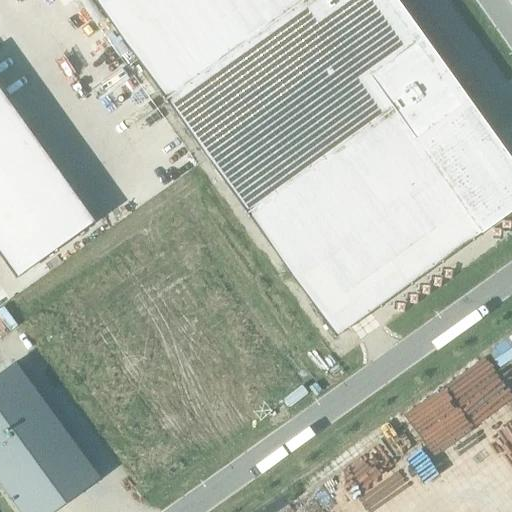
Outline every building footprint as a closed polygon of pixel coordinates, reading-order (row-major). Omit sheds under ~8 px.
[(494,225),(492,223),(481,231),(417,142),(466,107),(389,0),(92,0),(336,338),(494,225)] [(0,89),(0,257),(16,280),(95,223),(0,89)] [(125,245),(160,220),(148,203),(113,228),(125,245)] [(125,245),(137,261),(171,237),(160,220),(125,245)] [(113,228),(103,235),(120,258),(130,251),(113,228)] [(103,235),(93,242),(110,265),(120,258),(103,235)] [(186,257),(171,237),(137,261),(152,282),(186,257)] [(93,242),(83,249),(100,272),(110,265),(93,242)] [(83,249),(74,256),(90,279),(100,272),(83,249)] [(74,256),(64,263),(81,286),(90,279),(74,256)] [(186,257),(152,282),(166,301),(200,277),(186,257)] [(64,263),(54,270),(71,293),(81,286),(64,263)] [(54,270),(45,277),(61,300),(71,293),(54,270)] [(45,277),(31,287),(45,307),(45,306),(58,297),(61,301),(61,300),(45,277)] [(212,293),(200,277),(166,301),(177,318),(212,293)] [(31,287),(4,305),(28,338),(55,319),(45,306),(45,307),(31,287)] [(127,289),(110,301),(117,311),(134,299),(127,289)] [(212,293),(177,318),(194,340),(228,316),(212,293)] [(134,299),(117,311),(124,321),(141,309),(134,299)] [(110,301),(90,315),(98,325),(117,311),(110,301)] [(141,309),(124,321),(131,331),(148,319),(141,309)] [(117,311),(98,325),(104,335),(124,321),(117,311)] [(210,363),(244,339),(228,316),(194,340),(210,363)] [(55,319),(28,338),(36,350),(63,331),(55,319)] [(148,319),(131,331),(138,340),(155,329),(148,319)] [(124,321),(104,335),(111,345),(131,331),(124,321)] [(155,329),(138,340),(145,350),(162,338),(155,329)] [(63,331),(36,350),(45,363),(72,344),(63,331)] [(131,331),(111,345),(118,355),(138,340),(131,331)] [(162,338),(145,350),(155,363),(171,351),(162,338)] [(244,339),(210,363),(226,386),(261,361),(244,339)] [(145,350),(138,340),(118,355),(125,364),(145,350)] [(72,344),(45,363),(55,376),(81,357),(72,344)] [(145,350),(125,364),(135,377),(155,363),(145,350)] [(171,351),(155,363),(164,376),(180,364),(171,351)] [(81,357),(55,376),(64,389),(91,370),(81,357)] [(261,361),(226,386),(241,406),(275,382),(261,361)] [(54,511),(100,479),(15,363),(0,374),(0,484),(20,511),(54,511)] [(155,363),(135,377),(144,390),(164,376),(155,363)] [(180,364),(164,376),(173,389),(190,377),(180,364)] [(91,370),(64,389),(73,402),(100,383),(91,370)] [(164,376),(144,390),(153,403),(173,389),(164,376)] [(173,389),(153,403),(163,416),(199,390),(190,377),(173,389)] [(100,383),(73,402),(83,415),(109,396),(100,383)] [(199,390),(163,416),(172,429),(208,403),(199,390)] [(109,396),(83,415),(92,428),(119,409),(109,396)] [(208,403),(172,429),(182,443),(218,417),(208,403)] [(119,409),(92,428),(101,441),(128,422),(119,409)] [(128,422),(101,441),(111,454),(137,435),(128,422)] [(137,435),(111,454),(120,467),(147,448),(137,435)] [(147,448),(120,467),(129,480),(156,461),(147,448)]
